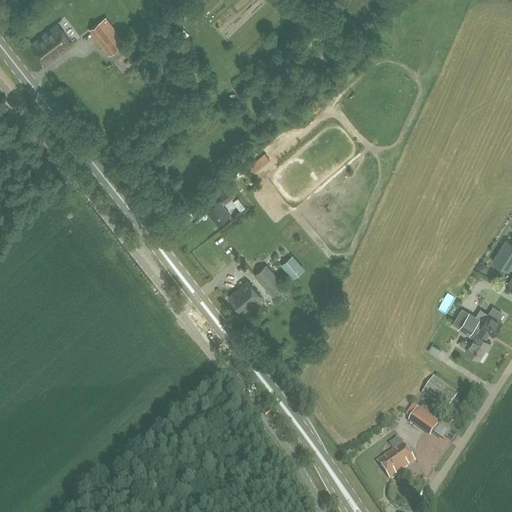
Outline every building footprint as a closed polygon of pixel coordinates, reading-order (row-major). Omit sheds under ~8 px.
[(118,45),(99,22),(90,29),(108,53),(118,45)] [(46,63),(72,44),(57,25),(31,44),(46,63)] [(259,158),(250,166),(255,172),(264,165),(259,158)] [(219,195),(222,199),(220,201),(219,200),(206,210),(217,224),(230,214),(223,205),(226,203),(235,196),(228,188),(219,195)] [(511,285),(511,243),(506,239),(492,261),(509,271),(510,269),(511,269),(511,277),(508,283),(511,285)] [(281,265),(293,279),(304,269),(292,255),(281,265)] [(273,297),(285,285),(267,264),(254,275),(273,297)] [(243,313),(262,297),(248,280),(229,297),(243,313)] [(469,311),(463,321),(463,322),(473,328),(479,318),(469,311)] [(489,314),(478,329),(482,332),(480,336),(484,339),(489,332),(494,336),(503,321),(489,314)] [(466,351),(479,359),(486,348),(487,349),(491,343),(484,339),(480,336),(482,332),(478,329),(474,326),(473,328),(463,322),(459,328),(474,338),(466,351)] [(432,352),(440,357),(445,350),(437,345),(432,352)] [(434,377),(420,394),(421,394),(446,411),(459,395),(434,377)] [(418,408),(411,417),(408,422),(428,437),(432,432),(439,422),(418,408)] [(459,434),(451,429),(447,436),(454,441),(459,434)] [(397,474),(415,462),(398,437),(389,443),(394,450),(384,457),(384,456),(377,461),(390,480),(397,475),(397,474)]
